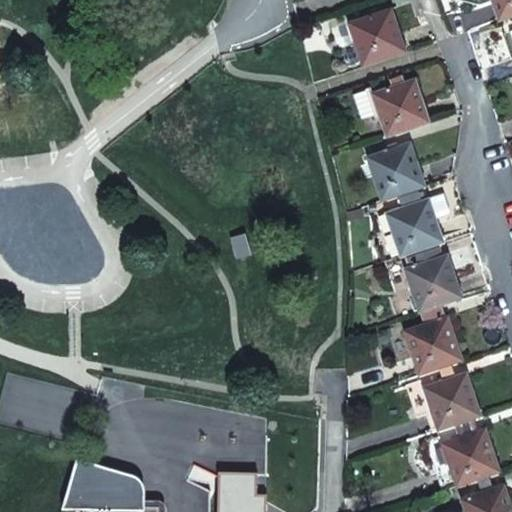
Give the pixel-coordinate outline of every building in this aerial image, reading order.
[(511,0),(491,0),(499,21),(511,16),(511,0)] [(349,24),(363,67),(406,52),(392,9),(349,24)] [(379,113),(387,137),(430,123),(416,80),(373,94),(371,89),(353,95),(361,119),(379,113)] [(368,158),(382,201),(425,186),(410,143),(368,158)] [(387,214),(401,257),(444,242),(436,219),(429,200),(422,203),(420,195),(399,201),(401,209),(387,214)] [(429,200),(436,219),(450,214),(443,195),(429,200)] [(440,247),(433,250),(437,259),(444,257),(440,247)] [(409,268),(405,269),(420,313),(442,306),(462,298),(448,255),(444,257),(437,259),(433,250),(405,258),(409,268)] [(442,306),(420,313),(424,326),(446,319),(442,306)] [(405,332),(419,375),(463,360),(449,318),(446,319),(424,326),(405,332)] [(454,370),(441,375),(444,382),(456,377),(454,370)] [(432,412),(439,431),(481,416),(467,373),(456,377),(444,382),(424,388),(422,380),(407,386),(417,418),(432,412)] [(478,479),(489,476),(501,472),(486,429),(479,431),(476,423),(457,430),(459,438),(443,444),(451,468),(442,470),(449,489),(457,487),(478,479)] [(63,510),(84,511),(84,507),(146,508),(142,482),(86,462),(78,460),(63,510)] [(489,476),(478,479),(483,492),(494,488),(489,476)] [(462,500),(465,511),(511,511),(511,508),(504,485),(494,488),(483,492),(462,500)]
